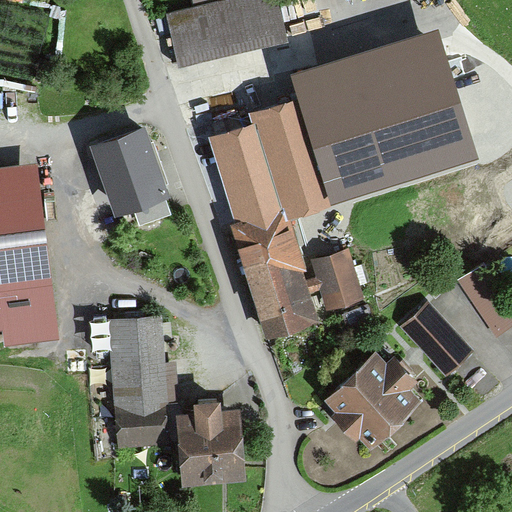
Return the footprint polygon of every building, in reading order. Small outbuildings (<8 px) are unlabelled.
[(274,0),(226,0),(167,14),(178,63),(284,37),(274,0)] [(440,42),(296,84),(330,203),(475,161),(440,42)] [(258,111),(216,123),(241,208),(231,211),(266,333),(317,318),(258,111)] [(146,127),(89,146),(114,218),(134,211),(139,226),(171,215),(166,200),(171,199),(146,127)] [(29,161),(0,165),(0,345),(56,337),(29,161)] [(349,247),(311,257),(325,311),(363,302),(349,247)] [(494,331),(511,321),(511,301),(489,256),(463,269),(494,331)] [(469,354),(427,307),(403,328),(445,376),(469,354)] [(153,318),(107,323),(119,443),(173,438),(177,479),(236,473),(229,403),(176,408),(171,364),(158,365),(153,318)] [(415,404),(369,356),(321,402),(367,450),(415,404)]
